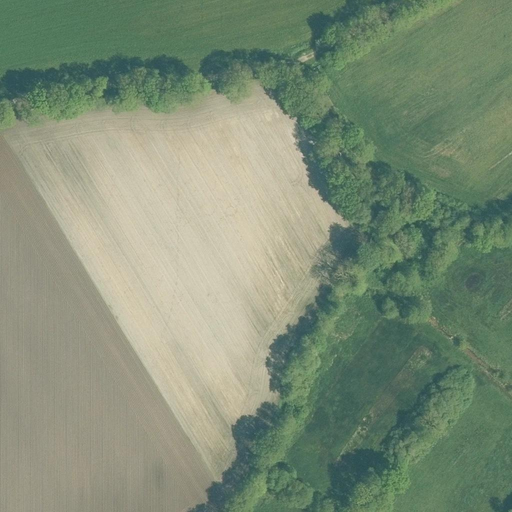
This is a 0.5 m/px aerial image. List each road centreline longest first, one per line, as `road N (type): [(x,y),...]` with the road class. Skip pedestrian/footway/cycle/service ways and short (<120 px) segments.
road 1 (unclassified): [(289,64),(181,83),(101,83),(0,105)]
road 2 (track): [(289,64),(407,0)]
